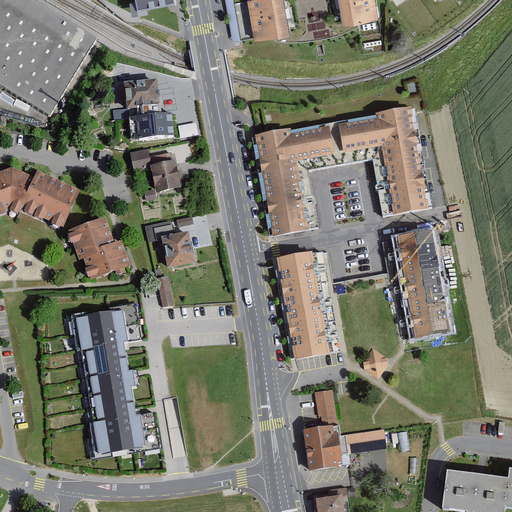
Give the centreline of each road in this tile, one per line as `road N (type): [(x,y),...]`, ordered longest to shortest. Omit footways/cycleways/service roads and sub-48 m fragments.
road 1 (tertiary): [(6,471),(71,488),(147,490),(278,471)]
road 2 (primary): [(198,0),(245,254)]
road 3 (primary): [(245,254),(278,471)]
road 4 (residential): [(245,254),(447,218)]
road 5 (residential): [(0,152),(102,168),(112,208)]
road 6 (residential): [(511,448),(447,449),(434,468),(429,511)]
